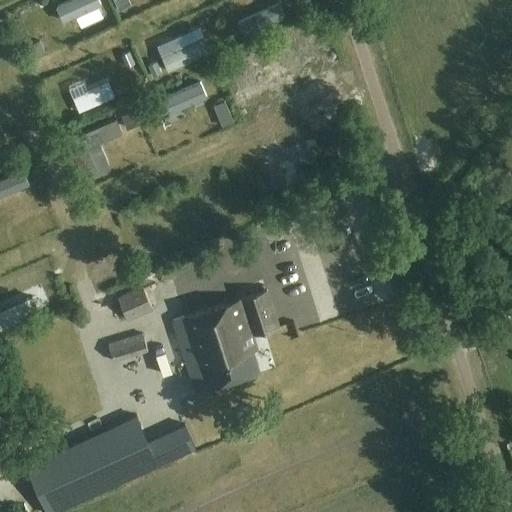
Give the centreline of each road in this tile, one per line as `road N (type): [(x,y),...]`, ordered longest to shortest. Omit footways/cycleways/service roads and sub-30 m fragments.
road 1 (track): [(204,157),(113,203),(100,223),(77,232),(10,85),(205,0)]
road 2 (residential): [(509,511),(355,23)]
